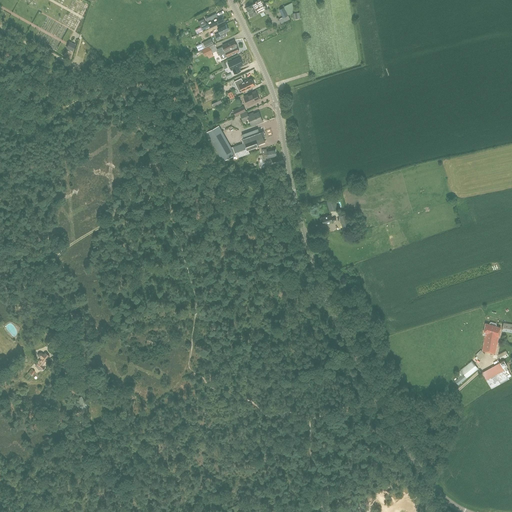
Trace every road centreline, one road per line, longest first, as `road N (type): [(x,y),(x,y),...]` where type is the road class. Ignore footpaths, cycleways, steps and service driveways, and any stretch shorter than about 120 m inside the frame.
road 1 (tertiary): [(465,511),(430,485),(330,309),(300,222),(274,93),(231,0)]
road 2 (track): [(53,334),(56,257),(148,196)]
